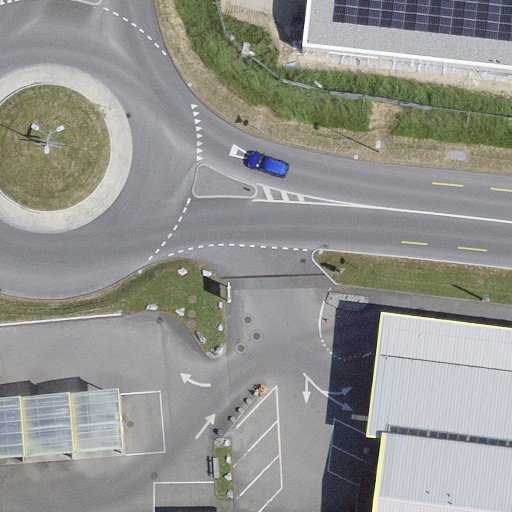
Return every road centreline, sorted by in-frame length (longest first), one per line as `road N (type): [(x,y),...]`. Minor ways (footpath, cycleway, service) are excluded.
road 1 (tertiary): [(147,155),(254,192),(511,223)]
road 2 (tertiary): [(0,227),(36,240),(100,227),(139,183),(147,155)]
road 3 (tertiary): [(147,155),(138,100),(98,56),(72,46)]
